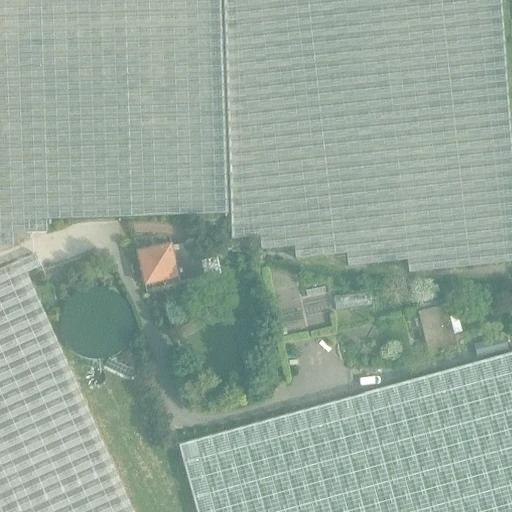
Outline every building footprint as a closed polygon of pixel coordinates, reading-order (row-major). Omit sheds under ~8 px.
[(0,0),(0,246),(11,246),(12,234),(45,232),(45,220),(227,213),(219,0),(0,0)] [(223,0),(231,240),(260,238),(261,250),(293,247),(295,259),(346,254),(348,266),(407,261),(409,273),(511,261),(511,168),(500,0),(223,0)] [(197,247),(172,252),(170,245),(136,252),(141,271),(138,274),(139,280),(143,281),(144,286),(178,278),(176,273),(180,272),(181,276),(202,272),(203,277),(204,277),(197,247)] [(134,511),(30,278),(43,272),(36,253),(0,268),(0,511),(134,511)] [(132,329),(132,328),(131,320),(129,314),(125,307),(121,302),(115,297),(108,294),(97,292),(91,292),(83,294),(76,297),(70,302),(66,307),(63,313),(60,320),(59,327),(60,334),(62,341),(65,347),(69,353),(75,358),(81,361),(86,363),(95,364),(101,364),(109,362),(115,359),(121,354),(126,347),(129,342),(131,336),(132,329)] [(369,293),(334,298),(336,310),(371,305),(369,293)] [(454,334),(461,332),(457,315),(449,317),(446,305),(418,312),(429,357),(457,349),(454,334)] [(477,357),(507,350),(504,336),(474,344),(477,357)] [(511,511),(511,353),(178,446),(196,511),(511,511)]
